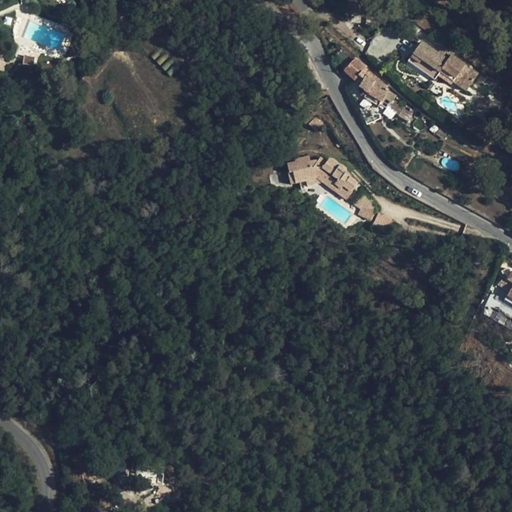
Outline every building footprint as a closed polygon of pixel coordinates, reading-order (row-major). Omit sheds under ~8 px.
[(437,53),(421,42),(407,62),(434,81),(438,76),(451,85),(453,82),(466,92),(478,75),(451,55),(452,53),(443,46),(437,53)] [(22,64),(33,65),(34,57),(23,56),(22,64)] [(385,108),(389,102),(391,103),(396,95),(365,75),(362,73),(366,68),(355,59),(344,71),(355,81),(356,80),(360,84),(358,87),(364,91),(362,94),(365,96),(364,98),(378,106),(379,104),(385,108)] [(404,107),(396,101),(390,109),(399,116),(404,107)] [(414,110),(406,105),(404,107),(399,116),(406,121),(414,110)] [(323,124),(316,117),(308,124),(316,132),(323,124)] [(287,165),(289,173),(293,172),(295,183),(306,181),(317,178),(347,200),(351,194),(350,193),(357,183),(344,174),(346,172),(346,170),(345,169),(344,168),(343,167),(342,166),(340,167),(329,159),(327,162),(320,158),(318,161),(314,161),(310,162),(309,156),(295,160),(296,162),(287,165)] [(317,178),(306,181),(307,186),(322,182),(317,178)] [(361,192),(353,203),(362,209),(359,215),(365,218),(373,203),(371,199),(361,192)] [(376,209),(373,203),(365,218),(371,221),(376,209)] [(392,221),(378,214),(372,227),(386,234),(392,221)] [(498,284),(507,290),(502,298),(496,308),(511,317),(511,272),(510,275),(505,278),(503,279),(500,282),(498,284)]
